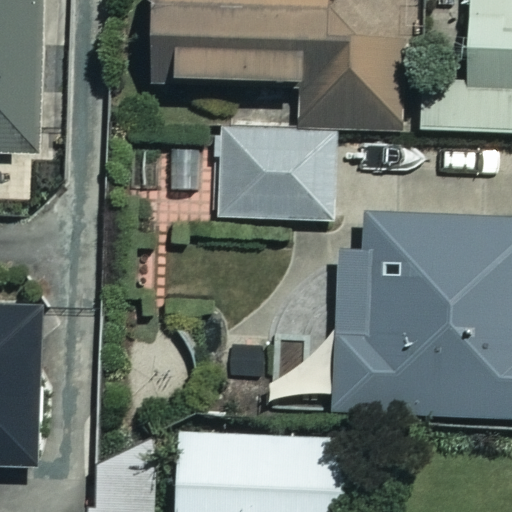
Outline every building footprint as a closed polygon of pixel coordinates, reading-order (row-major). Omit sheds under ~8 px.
[(0,0),(0,153),(26,154),(26,0),(0,0)] [(394,0),(141,0),(140,82),(295,84),(294,129),(393,130),(394,0)] [(511,0),(463,0),(459,84),(418,82),(416,130),(511,134),(511,0)] [(331,136),(216,132),(213,218),(329,222),(331,136)] [(511,221),(360,217),(359,255),(335,254),(330,413),(511,419),(511,221)] [(28,310),(0,310),(0,479),(30,479),(28,310)] [(335,511),(336,439),(171,436),(169,511),(335,511)] [(148,511),(148,455),(90,455),(90,511),(148,511)]
